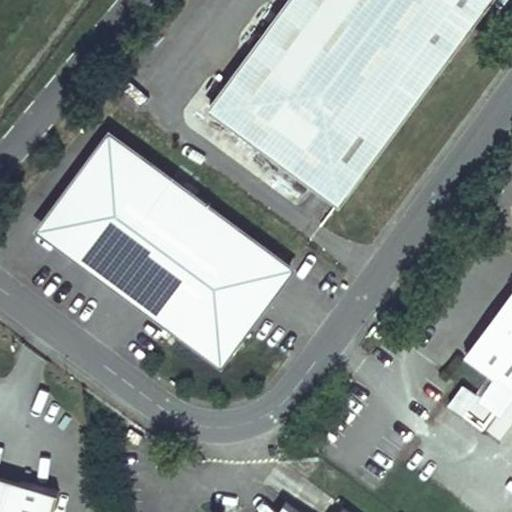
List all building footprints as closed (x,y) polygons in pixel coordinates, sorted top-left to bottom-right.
[(289,0),(212,106),(340,197),(484,0),(289,0)] [(113,130),(41,225),(211,351),(228,349),(247,323),(263,297),(279,280),(292,263),(113,130)] [(511,290),(464,355),(511,389),(511,290)] [(467,415),(478,392),(459,384),(448,406),(467,415)] [(472,412),(484,425),(495,416),(483,402),(472,412)] [(0,475),(0,511),(52,511),(58,492),(0,475)] [(350,511),(342,505),(336,511),(297,511),(283,501),(275,511),(350,511)]
